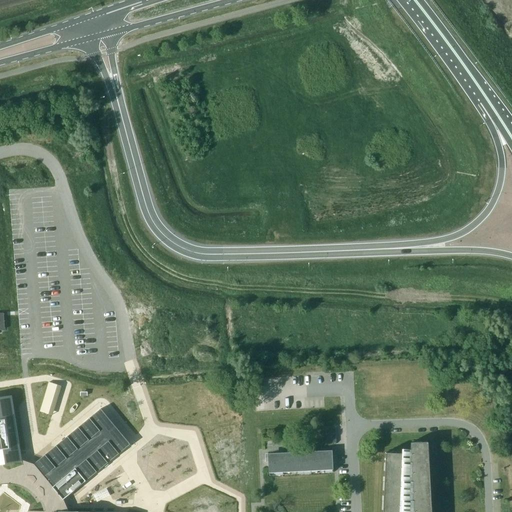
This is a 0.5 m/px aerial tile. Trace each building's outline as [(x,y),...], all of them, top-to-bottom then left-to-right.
[(50,382),(41,412),(49,414),(54,397),(58,398),(61,386),(50,382)] [(0,511),(114,511),(69,511),(64,500),(132,445),(102,410),(35,465),(23,460),(13,396),(0,397),(0,511)] [(431,511),(428,441),(411,442),(411,449),(403,448),(402,453),(386,452),(383,511),(431,511)] [(316,454),(317,470),(333,469),(332,450),(326,450),(326,453),(316,454)] [(301,471),(317,470),(316,454),(300,455),(301,471)] [(285,471),(301,471),(300,455),(284,456),(285,471)] [(269,472),(285,471),(284,456),(268,456),(269,467),(269,472)] [(107,489),(94,495),(97,502),(110,496),(107,489)]
